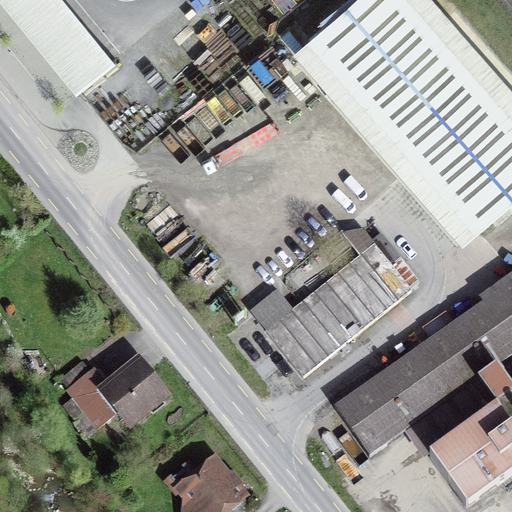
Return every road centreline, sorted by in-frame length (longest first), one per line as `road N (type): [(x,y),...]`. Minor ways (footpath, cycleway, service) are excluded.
road 1 (primary): [(0,114),(322,511)]
road 2 (track): [(73,205),(106,180),(143,168),(196,178),(354,177),(377,198)]
